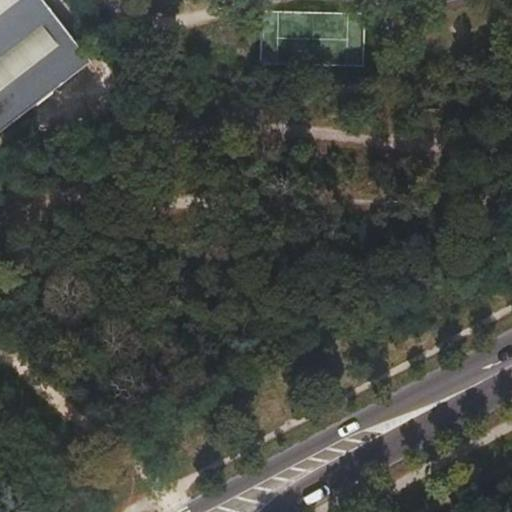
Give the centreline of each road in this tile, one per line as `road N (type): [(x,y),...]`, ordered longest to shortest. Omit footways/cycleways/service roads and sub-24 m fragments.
road 1 (unknown): [(0,217),(182,138),(244,125),(313,127),(393,148),(511,136)]
road 2 (primary): [(509,365),(194,511)]
road 3 (primary): [(279,511),(509,365)]
